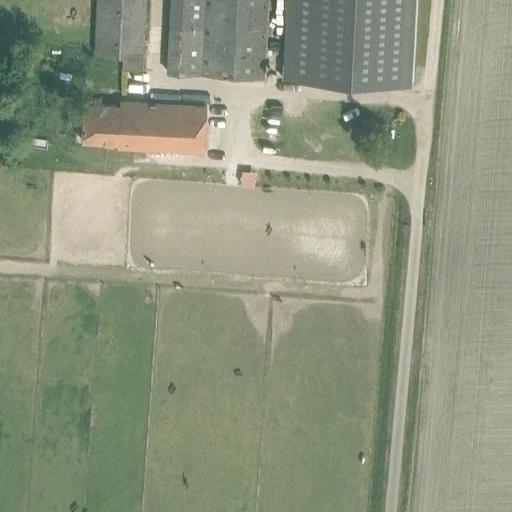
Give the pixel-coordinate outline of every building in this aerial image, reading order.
[(122,68),(142,69),(146,0),(95,0),(93,54),(122,55),(122,68)] [(170,0),(167,71),(200,73),(204,0),(170,0)] [(206,0),(204,53),(203,73),(264,76),(265,56),(267,0),(206,0)] [(405,84),(409,0),(289,0),(286,78),(405,84)] [(118,146),(135,146),(204,150),(207,105),(121,99),(120,104),(84,102),(82,139),(118,142),(118,146)]
